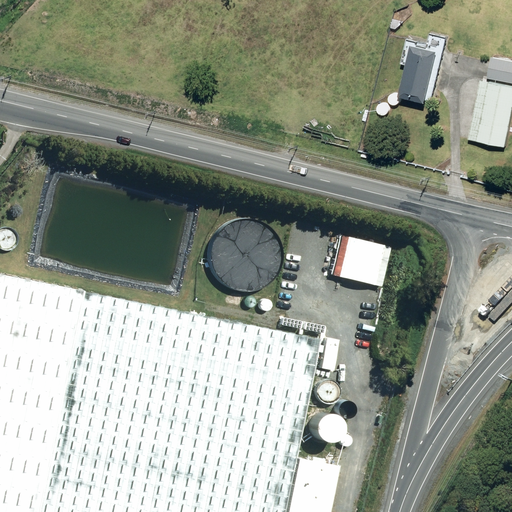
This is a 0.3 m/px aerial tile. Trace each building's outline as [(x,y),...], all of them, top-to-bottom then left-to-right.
[(436,31),(433,45),(425,43),(426,39),(412,36),(406,61),(415,63),(407,93),(434,100),(434,99),(436,99),(452,35),(436,31)] [(511,62),(491,59),(486,79),(511,84),(511,62)] [(511,109),(511,89),(480,82),(467,141),(504,148),(511,109)] [(193,195),(177,267),(353,306),(369,234),(193,195)] [(283,511),(319,345),(0,277),(0,511),(283,511)] [(323,347),(324,348),(326,349),(328,349),(329,348),(331,347),(332,345),(332,343),(331,342),(331,340),(329,339),(327,338),(326,338),(324,339),(323,340),(322,341),(321,343),(321,344),(322,346),(323,347)] [(337,350),(338,351),(340,352),(342,351),(344,351),(345,350),(346,348),(346,346),(346,344),(345,343),(343,342),(342,341),(340,341),(338,341),(337,342),(336,344),(336,345),(335,347),(336,349),(337,350)] [(350,353),(351,354),(353,354),(355,354),(356,353),(358,352),(359,350),(359,349),(358,347),(357,345),(356,344),(354,343),(353,344),(351,344),(350,345),(349,346),(348,348),(348,349),(349,351),(350,353)] [(321,398),(324,401),(328,402),(331,401),(335,400),(338,397),(339,394),(340,390),(339,386),(337,383),(334,381),(331,380),(327,380),(324,381),(321,383),(319,385),(318,389),(318,392),(319,395),(321,398)] [(320,425),(322,428),(326,430),(330,431),(334,431),(337,429),(340,426),(342,423),(342,419),(341,415),(339,411),(336,409),(332,408),(328,408),(325,409),(322,411),(320,414),(319,417),(319,421),(320,425)] [(301,454),(290,511),(327,511),(337,460),(301,454)]
